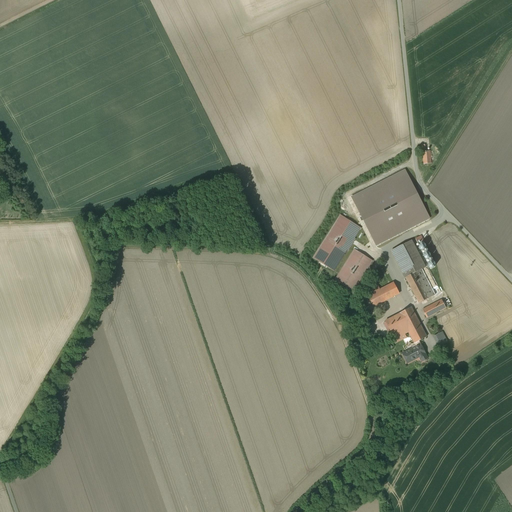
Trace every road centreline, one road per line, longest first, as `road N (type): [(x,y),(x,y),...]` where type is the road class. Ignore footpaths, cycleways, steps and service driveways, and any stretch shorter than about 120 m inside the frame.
road 1 (track): [(97,217),(124,247),(270,255),(300,270),(323,301),(363,387),(373,432),(362,452),(292,511)]
road 2 (unclassified): [(511,277),(418,175),(399,0)]
road 3 (track): [(0,224),(135,208)]
